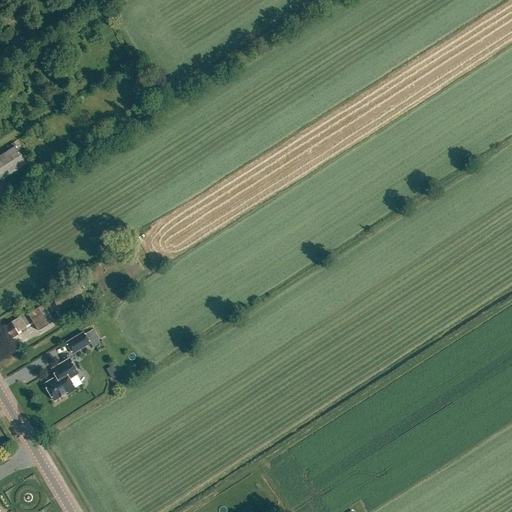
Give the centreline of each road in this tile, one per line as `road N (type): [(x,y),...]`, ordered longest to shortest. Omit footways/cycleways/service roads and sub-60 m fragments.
road 1 (track): [(0,207),(332,0)]
road 2 (secondary): [(71,511),(0,392)]
